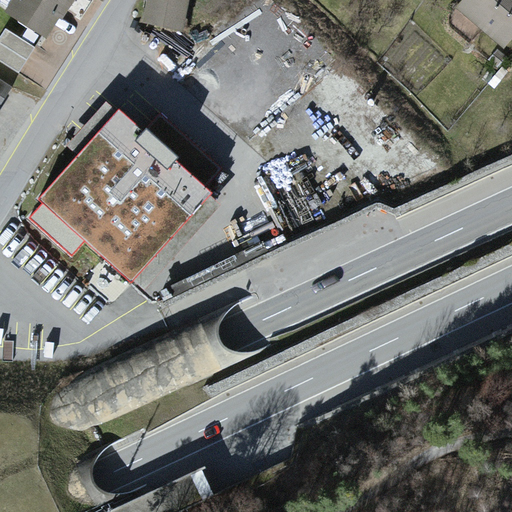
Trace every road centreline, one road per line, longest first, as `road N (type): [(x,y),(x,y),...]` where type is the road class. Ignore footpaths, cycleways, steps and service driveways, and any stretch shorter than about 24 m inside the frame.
road 1 (motorway): [(511,205),(0,435)]
road 2 (motorway): [(22,511),(511,283)]
road 3 (residential): [(0,205),(133,0)]
road 4 (track): [(319,511),(413,455),(511,433)]
